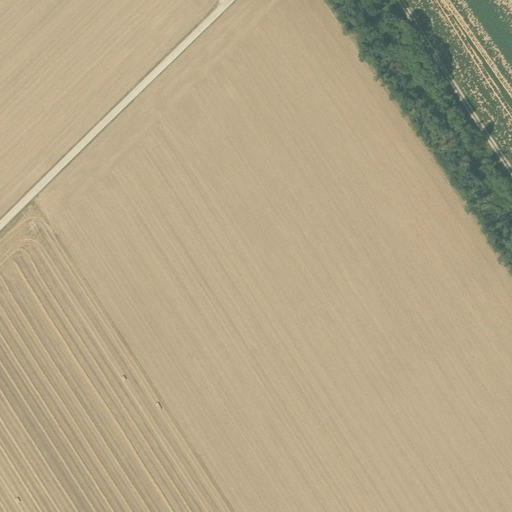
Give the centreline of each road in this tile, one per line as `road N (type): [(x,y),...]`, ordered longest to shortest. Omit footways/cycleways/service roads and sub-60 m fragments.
road 1 (track): [(227,0),(0,231)]
road 2 (track): [(397,0),(511,171)]
